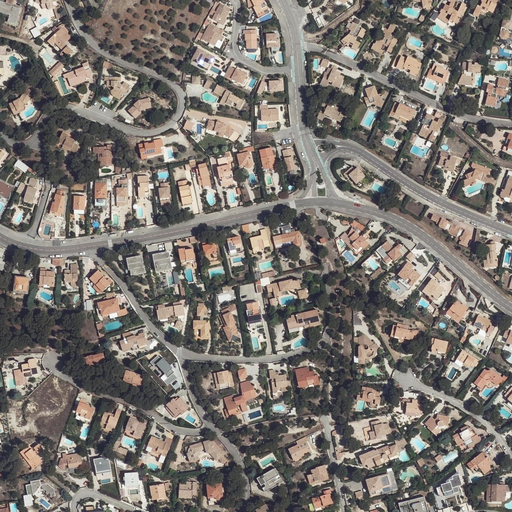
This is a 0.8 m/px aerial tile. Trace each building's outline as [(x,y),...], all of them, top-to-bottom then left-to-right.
[(38,0),(41,1),(42,3),(41,4),(42,9),(48,7),(47,5),(52,3),(52,2),(56,0),(55,0),(38,0)] [(248,7),(253,5),(257,14),(267,8),(262,0),(248,0),(247,0),(248,7)] [(421,0),(422,2),(423,8),(431,7),(430,2),(432,1),(432,0),(421,0)] [(445,18),(448,14),(451,15),(449,21),(453,23),(453,22),(457,24),(460,19),(457,18),(458,16),(461,17),(467,5),(462,2),(457,11),(451,8),(454,4),(456,1),(454,0),(448,0),(448,1),(451,2),(449,6),(446,5),(444,9),(443,8),(442,10),(440,14),(445,18)] [(480,6),(477,5),(473,15),(478,17),(481,10),(486,12),(487,10),(492,13),(496,5),(491,2),(488,0),(481,0),(481,1),(482,2),(480,6)] [(0,11),(10,15),(8,21),(15,23),(20,9),(13,7),(14,6),(13,6),(7,4),(0,1),(0,11)] [(212,19),(221,24),(224,18),(225,18),(229,11),(228,11),(227,10),(228,7),(220,3),(212,19)] [(54,8),(57,19),(63,16),(59,6),(54,8)] [(431,18),(435,21),(439,13),(435,11),(431,18)] [(445,18),(440,14),(437,17),(446,24),(449,21),(445,18)] [(319,27),(323,25),(319,16),(315,19),(319,27)] [(511,32),(509,31),(508,30),(510,22),(503,20),(501,29),(504,29),(503,30),(500,32),(500,36),(501,39),(505,39),(508,44),(511,41),(511,32)] [(339,43),(344,45),(348,41),(353,44),(351,48),(356,50),(360,43),(355,40),(356,38),(357,39),(358,36),(362,38),(366,30),(361,28),(360,30),(359,29),(360,27),(357,25),(352,22),(349,30),(350,30),(352,31),(350,35),(348,34),(339,43)] [(48,41),(52,46),(55,43),(63,51),(61,52),(60,53),(60,54),(60,55),(61,56),(61,57),(62,58),(64,58),(65,57),(72,51),(65,43),(71,36),(68,33),(69,32),(63,26),(64,24),(63,23),(60,25),(62,27),(60,29),(48,41)] [(220,29),(210,23),(201,39),(214,46),(217,41),(219,42),(222,36),(218,33),(220,29)] [(387,51),(391,53),(398,38),(391,34),(392,32),(395,27),(390,24),(388,29),(385,28),(383,32),(382,32),(380,36),(383,38),(381,41),(377,39),(375,44),(373,44),(371,49),(375,51),(376,48),(380,50),(383,45),(384,43),(389,46),(388,48),(387,51)] [(246,49),(257,48),(256,30),(247,30),(247,33),(245,34),(245,41),(246,41),(246,49)] [(267,34),(267,47),(273,47),(275,46),(279,46),(279,41),(277,41),(277,34),(267,34)] [(25,49),(24,49),(15,46),(13,51),(17,52),(21,55),(27,52),(26,50),(25,49)] [(211,64),(215,57),(198,47),(191,60),(206,68),(209,63),(211,64)] [(401,56),(396,67),(402,70),(403,67),(408,69),(409,67),(411,68),(410,70),(417,73),(422,64),(417,62),(418,61),(408,56),(407,58),(401,56)] [(63,65),(60,62),(51,70),(55,74),(63,65)] [(86,81),(85,78),(92,75),(87,62),(82,64),(84,67),(71,72),(72,75),(71,76),(74,82),(77,81),(81,83),(86,81)] [(480,72),(480,63),(474,62),(474,65),(471,64),(470,67),(468,67),(468,62),(463,62),(462,74),(463,74),(463,78),(461,78),(458,84),(462,84),(464,82),(472,83),(474,83),(474,77),(473,77),(473,73),(475,73),(475,72),(480,72)] [(445,81),(449,71),(443,69),(444,66),(434,63),(431,69),(430,69),(428,74),(445,81)] [(337,67),(332,65),(330,69),(329,68),(327,72),(326,71),(321,83),(327,85),(329,81),(332,82),(332,84),(338,87),(340,82),(341,83),(344,77),(340,75),(341,73),(336,70),(337,67)] [(236,69),(230,66),(224,77),(230,80),(232,78),(242,84),(247,75),(237,69),(236,69)] [(444,84),(445,81),(428,74),(427,77),(444,84)] [(200,76),(192,76),(192,84),(200,84),(200,76)] [(126,93),(130,85),(124,82),(122,85),(119,83),(119,81),(121,81),(121,77),(110,77),(110,81),(107,81),(107,86),(111,86),(114,88),(113,90),(116,91),(113,96),(119,100),(123,94),(122,93),(123,91),(124,92),(126,93)] [(488,84),(486,92),(488,92),(486,103),(495,105),(497,98),(496,98),(497,95),(505,97),(507,90),(505,90),(506,87),(507,87),(508,80),(499,78),(497,85),(498,85),(497,87),(496,87),(496,89),(493,88),(493,85),(488,84)] [(265,86),(266,83),(262,81),(257,92),(262,94),(265,86)] [(270,83),(270,86),(270,91),(283,91),(282,81),(269,81),(270,83)] [(237,104),(236,107),(240,109),(244,102),(230,94),(231,93),(217,85),(214,91),(218,93),(218,91),(224,94),(222,97),(221,100),(231,105),(233,102),(237,104)] [(377,95),(374,86),(365,89),(368,96),(364,98),(366,104),(372,103),(375,101),(382,105),(384,101),(382,100),(383,98),(385,99),(388,93),(384,91),(383,94),(381,93),(377,95)] [(25,110),(24,108),(23,106),(24,103),(26,104),(28,101),(26,99),(28,96),(23,93),(19,99),(9,104),(14,115),(19,113),(22,111),(25,110)] [(140,111),(142,109),(145,107),(151,106),(149,98),(139,100),(137,102),(138,104),(136,106),(135,105),(128,111),(135,118),(141,112),(140,111)] [(334,108),(331,107),(333,103),(324,98),(321,105),(327,108),(324,112),(322,111),(321,113),(320,112),(317,118),(322,120),(325,115),(329,117),(330,115),(337,119),(336,121),(340,123),(346,111),(342,109),(340,113),(333,109),(334,108)] [(411,120),(416,111),(400,103),(399,104),(397,108),(393,106),(389,115),(393,117),(395,113),(411,120)] [(268,109),(268,105),(260,105),(260,110),(261,110),(261,121),(279,120),(279,109),(268,109)] [(428,119),(431,120),(433,116),(427,113),(425,116),(424,116),(421,122),(424,123),(420,132),(430,137),(429,139),(434,141),(436,136),(432,134),(433,131),(434,128),(437,130),(438,128),(439,129),(447,114),(437,110),(434,116),(439,118),(437,122),(435,126),(431,125),(430,127),(425,124),(428,119)] [(409,124),(411,120),(395,113),(393,117),(409,124)] [(187,119),(183,127),(191,131),(195,122),(187,119)] [(230,137),(234,130),(226,124),(209,120),(207,127),(215,129),(214,131),(224,133),(230,137)] [(71,148),(70,150),(74,152),(78,145),(74,143),(75,140),(68,136),(68,135),(63,132),(58,142),(63,145),(71,148)] [(507,148),(504,146),(502,150),(511,153),(511,149),(511,150),(511,149),(511,134),(509,133),(507,138),(511,139),(507,148)] [(409,141),(414,144),(417,137),(412,134),(409,141)] [(148,143),(139,145),(141,159),(148,158),(147,156),(147,154),(156,152),(155,148),(160,147),(163,147),(162,139),(154,140),(154,142),(151,142),(151,143),(148,144),(148,143)] [(100,153),(100,162),(100,166),(112,166),(112,145),(107,145),(107,147),(107,149),(104,149),(104,147),(96,147),(96,153),(98,153),(100,153)] [(237,154),(240,166),(245,165),(245,166),(245,167),(246,167),(247,168),(248,168),(249,168),(250,168),(251,167),(252,166),(252,165),(252,164),(252,163),(251,158),(252,158),(252,155),(250,156),(249,152),(254,151),(253,146),(239,149),(240,154),(237,154)] [(156,152),(147,154),(147,156),(162,153),(160,147),(155,148),(156,152)] [(273,155),(271,147),(260,150),(262,158),(261,158),(264,170),(270,168),(271,171),(277,169),(273,155)] [(291,148),(284,150),(284,154),(283,154),(284,158),(285,158),(288,171),(295,169),(292,157),(293,156),(291,148)] [(231,151),(229,151),(230,157),(225,158),(226,161),(218,163),(219,167),(217,167),(220,182),(226,180),(226,177),(232,176),(229,161),(233,159),(231,151)] [(447,157),(441,155),(438,165),(444,167),(445,165),(448,166),(447,170),(453,172),(456,163),(460,164),(461,159),(451,156),(449,160),(447,159),(447,157)] [(245,165),(240,166),(241,169),(243,169),(245,170),(246,171),(248,171),(249,171),(250,171),(252,170),(253,169),(254,168),(254,167),(254,165),(252,158),(251,158),(252,163),(252,164),(252,165),(252,166),(251,167),(250,168),(249,168),(248,168),(247,168),(246,167),(245,167),(245,166),(245,165)] [(490,169),(472,162),(471,166),(475,169),(474,171),(467,174),(469,178),(467,179),(463,181),(465,187),(471,184),(475,182),(474,180),(475,178),(478,179),(479,177),(481,178),(482,175),(483,172),(488,174),(490,169)] [(202,182),(202,184),(203,186),(211,184),(207,166),(206,166),(206,163),(196,165),(195,165),(196,166),(196,168),(197,173),(200,172),(200,175),(197,176),(199,183),(202,182)] [(352,166),(343,174),(346,177),(349,175),(356,183),(365,176),(357,167),(355,170),(352,166)] [(148,176),(138,176),(138,183),(140,183),(140,187),(138,187),(139,195),(145,195),(145,192),(149,192),(148,176)] [(511,176),(510,176),(508,179),(505,189),(503,189),(501,194),(501,197),(503,198),(506,197),(510,198),(509,202),(511,200),(511,176)] [(30,178),(28,185),(36,187),(38,180),(30,178)] [(95,206),(106,206),(107,178),(95,180),(95,185),(95,206)] [(10,193),(13,188),(7,185),(8,184),(0,180),(0,191),(8,196),(10,193)] [(125,197),(128,197),(128,180),(126,180),(122,180),(119,180),(119,185),(122,185),(122,188),(116,188),(116,200),(125,199),(125,197)] [(182,202),(188,201),(187,199),(191,198),(189,185),(188,185),(187,180),(178,182),(179,187),(182,202)] [(25,186),(25,185),(21,182),(17,191),(21,193),(22,191),(26,193),(24,197),(33,200),(37,189),(28,186),(27,187),(25,186)] [(168,182),(160,183),(161,188),(159,188),(160,195),(162,195),(163,198),(160,198),(161,205),(171,203),(168,182)] [(53,202),(53,203),(55,204),(54,210),(58,211),(57,215),(57,216),(61,218),(62,214),(63,208),(62,208),(64,202),(63,202),(64,197),(63,197),(64,192),(58,190),(56,194),(54,199),(56,200),(55,203),(53,202)] [(84,210),(85,196),(74,196),(74,209),(84,210)] [(125,199),(116,200),(116,205),(128,204),(128,197),(125,197),(125,199)] [(55,204),(53,203),(50,213),(57,215),(58,211),(54,210),(55,204)] [(452,234),(455,227),(452,225),(453,224),(433,215),(431,219),(437,222),(436,223),(439,224),(439,225),(439,226),(440,227),(444,228),(444,229),(449,231),(448,232),(452,234)] [(358,223),(355,225),(362,231),(365,226),(358,223)] [(248,224),(242,225),(244,234),(250,232),(248,224)] [(273,237),(274,245),(291,241),(291,240),(293,239),(293,241),(294,245),(294,246),(295,246),(296,247),(298,247),(299,247),(300,246),(301,245),(301,244),(298,231),(295,232),(291,233),(291,229),(289,224),(281,226),(283,235),(273,237)] [(459,243),(466,246),(471,234),(465,231),(466,229),(461,227),(460,229),(455,227),(452,234),(456,236),(460,238),(460,239),(461,240),(459,243)] [(345,242),(349,247),(360,236),(352,228),(348,236),(349,238),(345,242)] [(225,229),(218,231),(220,240),(227,239),(225,229)] [(256,236),(250,238),(253,251),(259,249),(259,248),(265,247),(264,246),(269,245),(265,229),(260,230),(261,235),(262,236),(257,238),(256,236)] [(369,237),(365,232),(361,235),(366,240),(369,237)] [(361,235),(360,236),(349,247),(351,250),(354,247),(357,250),(361,246),(364,249),(369,244),(366,240),(361,235)] [(242,251),(239,236),(227,239),(230,252),(236,251),(237,252),(242,251)] [(202,246),(204,255),(205,255),(206,262),(219,259),(218,251),(217,251),(215,244),(216,244),(215,240),(209,242),(210,244),(207,245),(206,241),(202,242),(203,245),(202,246)] [(394,261),(402,255),(398,251),(395,247),(394,248),(387,240),(382,246),(388,253),(388,254),(383,259),(387,264),(392,259),(394,261)] [(489,267),(497,266),(496,256),(495,256),(495,249),(495,241),(493,241),(491,242),(490,243),(490,244),(485,245),(486,254),(487,254),(487,260),(487,264),(488,264),(489,267)] [(354,247),(351,250),(357,255),(364,249),(361,246),(357,250),(354,247)] [(184,248),(179,249),(181,260),(186,259),(186,261),(195,259),(194,254),(189,254),(189,249),(185,250),(184,248)] [(411,251),(406,256),(411,261),(416,256),(411,251)] [(168,252),(154,255),(156,266),(157,265),(158,269),(167,268),(166,264),(170,263),(168,252)] [(142,256),(127,259),(129,269),(131,269),(131,273),(140,272),(139,267),(144,267),(142,256)] [(408,261),(397,274),(405,281),(408,278),(411,280),(409,284),(411,285),(412,286),(421,276),(414,270),(412,272),(410,271),(412,268),(414,266),(408,261)] [(78,264),(71,265),(71,270),(69,270),(67,270),(65,270),(65,281),(71,281),(71,283),(71,285),(72,287),(78,287),(78,264)] [(383,270),(380,267),(375,272),(378,275),(383,270)] [(93,281),(95,284),(102,292),(110,284),(103,277),(104,276),(98,270),(91,277),(94,280),(93,281)] [(55,272),(47,271),(41,271),(40,283),(54,285),(55,272)] [(405,281),(397,274),(395,278),(408,288),(411,285),(409,284),(411,280),(408,278),(405,281)] [(25,278),(16,277),(15,285),(14,285),(13,292),(28,293),(29,287),(28,287),(29,280),(25,280),(25,278)] [(432,278),(424,289),(431,294),(434,296),(434,295),(438,298),(444,289),(439,285),(439,284),(432,278)] [(266,285),(268,292),(273,291),(274,297),(278,296),(277,292),(281,292),(300,287),(298,279),(294,280),(295,282),(292,283),(292,281),(292,280),(267,285),(266,285)] [(93,287),(99,294),(102,292),(95,284),(93,287)] [(306,289),(298,291),(300,299),(307,297),(306,289)] [(430,297),(431,294),(424,289),(422,291),(430,297)] [(114,292),(105,295),(106,298),(105,297),(104,298),(104,299),(104,300),(104,301),(97,303),(99,310),(97,310),(98,316),(102,315),(102,317),(109,316),(109,313),(117,311),(118,315),(118,316),(124,315),(126,313),(125,309),(119,311),(118,304),(121,303),(119,298),(116,299),(114,292)] [(353,308),(353,314),(364,308),(360,301),(353,308)] [(463,304),(462,305),(456,301),(452,306),(453,306),(451,309),(450,309),(446,313),(447,313),(451,316),(458,322),(462,318),(461,317),(463,314),(464,315),(467,312),(466,311),(468,308),(463,304)] [(183,304),(181,305),(180,302),(173,303),(173,306),(165,307),(164,305),(158,306),(158,307),(158,310),(157,310),(158,317),(167,316),(176,314),(175,311),(184,310),(183,304)] [(248,322),(252,321),(261,320),(261,319),(260,314),(262,314),(261,308),(259,308),(258,302),(246,304),(247,310),(246,310),(248,322)] [(229,307),(231,313),(237,311),(234,303),(228,306),(229,307)] [(232,334),(235,339),(240,337),(235,324),(236,324),(231,313),(229,307),(222,310),(226,321),(224,322),(226,326),(223,327),(227,336),(232,334)] [(321,325),(317,309),(291,315),(291,318),(286,319),(289,330),(294,328),(293,325),(303,323),(304,326),(305,328),(321,325)] [(486,335),(490,336),(496,324),(495,323),(478,315),(473,326),(480,329),(487,332),(486,335)] [(178,320),(175,326),(181,329),(184,323),(178,320)] [(194,321),(194,329),(201,329),(201,337),(209,337),(209,321),(203,321),(200,321),(194,321)] [(393,325),(390,336),(394,337),(398,339),(399,337),(399,335),(406,337),(405,338),(412,340),(413,337),(416,338),(417,331),(412,330),(412,331),(407,330),(408,326),(397,324),(397,326),(393,325)] [(511,330),(506,329),(503,336),(507,338),(506,342),(510,344),(511,344),(511,330)] [(130,332),(122,334),(124,340),(120,342),(123,351),(131,349),(130,347),(138,345),(142,344),(141,342),(147,341),(144,333),(139,334),(139,336),(136,337),(132,338),(131,337),(130,332)] [(376,352),(379,349),(374,344),(373,344),(371,342),(365,334),(359,337),(359,363),(364,363),(364,359),(364,358),(365,355),(369,356),(372,354),(373,351),(376,352)] [(432,338),(430,344),(432,345),(431,349),(432,349),(431,352),(436,353),(437,350),(445,352),(448,342),(432,338)] [(474,367),(478,360),(462,350),(456,359),(463,364),(469,368),(471,365),(474,367)] [(373,351),(372,354),(369,356),(365,355),(364,358),(369,359),(374,356),(376,352),(373,351)] [(95,365),(106,363),(103,353),(93,356),(93,355),(83,358),(84,362),(86,361),(87,366),(95,364),(95,365)] [(165,373),(161,377),(167,385),(177,377),(173,372),(175,370),(160,353),(151,361),(154,365),(157,363),(165,373)] [(32,375),(32,373),(38,372),(36,359),(28,360),(29,364),(22,365),(22,369),(18,369),(20,385),(27,384),(26,377),(32,376),(32,375)] [(95,365),(95,364),(87,366),(86,361),(84,362),(86,370),(96,367),(95,365)] [(305,370),(304,368),(295,370),(299,386),(314,383),(314,384),(319,383),(317,375),(315,375),(314,371),(309,372),(309,369),(305,370)] [(248,377),(246,369),(238,370),(240,378),(240,379),(242,379),(242,378),(248,377)] [(485,374),(482,372),(474,383),(478,386),(477,388),(481,392),(485,387),(484,386),(482,384),(485,380),(487,382),(487,381),(488,381),(490,381),(491,381),(492,381),(493,379),(498,383),(499,383),(502,378),(490,369),(490,370),(488,371),(487,371),(486,371),(486,373),(485,374)] [(135,373),(126,370),(123,381),(128,382),(132,383),(132,382),(141,384),(143,376),(135,373)] [(220,388),(233,386),(230,370),(226,371),(226,373),(223,374),(222,371),(214,373),(216,385),(219,384),(220,388)] [(275,370),(269,371),(270,380),(272,380),(273,382),(272,382),(272,389),(277,389),(277,388),(287,386),(286,375),(279,376),(278,374),(275,375),(275,373),(275,370)] [(502,378),(499,383),(502,385),(508,378),(504,375),(502,378)] [(245,402),(245,401),(252,398),(249,391),(254,389),(252,384),(251,384),(242,388),(243,396),(239,397),(241,403),(245,402)] [(373,388),(362,386),(361,386),(359,387),(358,388),(357,394),(368,396),(367,399),(370,400),(370,402),(370,403),(370,404),(371,405),(372,406),(373,406),(375,406),(375,404),(379,404),(381,398),(379,397),(377,397),(377,396),(377,395),(377,394),(377,393),(376,392),(374,390),(372,389),(373,388)] [(368,402),(370,402),(370,400),(367,399),(368,396),(357,394),(356,399),(368,402)] [(174,399),(167,405),(168,406),(167,407),(175,417),(184,409),(185,411),(189,407),(180,397),(178,399),(176,401),(174,400),(174,399)] [(239,397),(234,399),(225,402),(227,409),(230,417),(239,414),(236,405),(241,403),(239,397)] [(76,411),(81,413),(80,417),(91,420),(95,408),(90,406),(90,405),(88,404),(84,403),(84,401),(85,400),(81,398),(76,411)] [(403,406),(406,406),(406,412),(411,412),(419,413),(422,413),(423,404),(419,404),(417,404),(417,400),(412,400),(408,400),(408,399),(403,399),(403,406)] [(110,414),(104,412),(100,422),(106,424),(105,428),(113,431),(121,411),(116,410),(114,415),(113,418),(110,416),(110,414)] [(436,418),(437,418),(435,420),(431,417),(425,424),(428,427),(427,428),(433,433),(437,430),(435,428),(438,425),(438,426),(439,426),(439,427),(441,427),(441,426),(442,426),(443,425),(448,426),(450,418),(437,415),(436,418)] [(130,418),(124,434),(140,440),(145,427),(143,426),(144,423),(139,421),(130,418)] [(391,433),(388,423),(383,424),(383,423),(381,424),(380,420),(371,422),(372,426),(374,426),(375,431),(373,431),(369,432),(371,440),(378,439),(377,436),(385,434),(391,433)] [(471,438),(473,442),(473,443),(480,440),(477,434),(475,435),(474,432),(471,433),(471,431),(467,425),(460,429),(461,431),(462,432),(459,433),(453,436),(458,445),(464,442),(463,439),(470,436),(471,438)] [(173,440),(166,437),(164,442),(165,442),(164,443),(161,442),(161,440),(152,437),(148,445),(153,448),(157,449),(157,451),(162,454),(161,455),(166,457),(173,440)] [(306,441),(308,441),(306,437),(296,441),(298,444),(288,449),(293,460),(303,455),(302,454),(301,452),(310,448),(306,441)] [(116,440),(112,449),(117,451),(119,446),(121,442),(116,440)] [(224,454),(214,443),(210,440),(185,447),(190,462),(200,459),(199,455),(198,453),(199,448),(205,446),(209,449),(210,452),(212,451),(219,458),(224,454)] [(44,450),(39,444),(32,449),(29,445),(21,452),(25,458),(29,455),(32,459),(30,461),(32,464),(31,465),(34,469),(43,462),(37,455),(35,452),(37,450),(40,453),(44,450)] [(396,444),(389,447),(388,445),(377,450),(379,454),(376,456),(374,450),(362,455),(364,460),(362,461),(364,465),(373,461),(371,458),(373,457),(377,466),(384,462),(385,462),(385,461),(384,460),(386,459),(387,459),(388,457),(387,456),(388,455),(392,454),(397,452),(399,451),(398,449),(396,444)] [(128,450),(119,446),(117,451),(126,455),(128,450)] [(205,446),(199,448),(198,453),(199,455),(201,455),(200,450),(206,448),(207,453),(210,452),(209,449),(205,446)] [(82,461),(81,453),(68,455),(68,451),(62,452),(64,460),(67,460),(68,464),(68,468),(75,467),(84,465),(83,460),(82,461)] [(216,460),(219,458),(212,451),(210,452),(216,460)] [(489,464),(489,465),(493,462),(488,456),(487,457),(484,452),(482,454),(482,453),(467,464),(471,469),(474,467),(477,472),(481,469),(483,472),(489,467),(487,465),(489,464)] [(125,469),(127,464),(116,460),(117,466),(125,469)] [(95,463),(97,478),(112,475),(110,461),(103,462),(104,466),(101,467),(101,462),(95,463)] [(487,465),(489,467),(483,472),(484,474),(492,468),(489,465),(489,464),(487,465)] [(321,480),(328,478),(324,465),(316,467),(316,468),(311,470),(312,474),(307,475),(308,480),(309,480),(311,484),(319,482),(319,479),(321,478),(321,480)] [(276,487),(277,485),(283,482),(280,477),(280,478),(278,475),(279,475),(275,468),(269,471),(270,473),(263,477),(261,475),(257,478),(260,484),(261,485),(263,484),(264,483),(265,486),(264,487),(262,488),(264,492),(271,488),(271,487),(272,486),(275,486),(276,487)] [(126,480),(126,485),(138,484),(138,473),(128,474),(129,477),(126,477),(124,477),(124,480),(126,480)] [(391,486),(388,474),(366,480),(370,497),(377,495),(376,490),(391,486)] [(50,493),(51,496),(55,495),(54,489),(45,482),(40,483),(40,480),(31,481),(31,484),(26,485),(27,495),(24,495),(25,506),(33,505),(31,494),(33,494),(33,495),(40,486),(42,486),(43,490),(46,490),(47,494),(50,493)] [(458,492),(454,480),(441,484),(444,496),(458,492)] [(179,485),(179,499),(188,499),(188,497),(192,497),(192,492),(197,493),(197,482),(186,482),(186,485),(179,485)] [(164,491),(170,490),(169,483),(150,486),(153,500),(157,499),(162,498),(161,491),(164,491)] [(223,496),(222,487),(221,483),(207,485),(208,498),(210,498),(211,498),(216,498),(216,499),(217,499),(218,500),(219,500),(220,500),(221,499),(222,499),(222,498),(223,497),(223,496)] [(488,484),(487,510),(492,510),(492,503),(492,501),(502,501),(505,501),(505,491),(509,491),(510,485),(488,484)] [(211,502),(216,501),(217,502),(218,502),(220,502),(221,502),(223,501),(224,500),(224,499),(225,498),(225,496),(224,487),(222,487),(223,496),(223,497),(222,498),(222,499),(221,499),(220,500),(219,500),(218,500),(217,499),(216,499),(216,498),(211,498),(211,502)] [(330,489),(323,491),(324,495),(311,498),(314,507),(323,505),(323,506),(333,503),(330,494),(331,493),(330,489)] [(356,492),(359,500),(364,498),(361,490),(356,492)] [(164,491),(161,491),(162,498),(157,499),(158,502),(166,500),(164,491)] [(399,503),(401,511),(427,511),(424,497),(399,503)]
